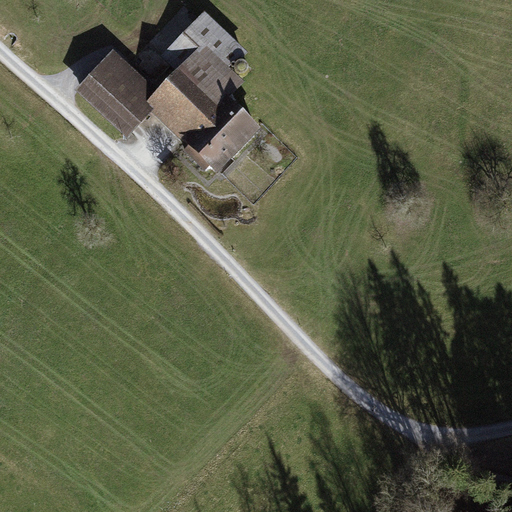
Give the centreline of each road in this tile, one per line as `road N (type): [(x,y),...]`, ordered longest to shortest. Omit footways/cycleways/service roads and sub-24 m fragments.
road 1 (track): [(0,50),(150,187),(324,365),(403,424)]
road 2 (track): [(403,424),(471,470),(511,483)]
